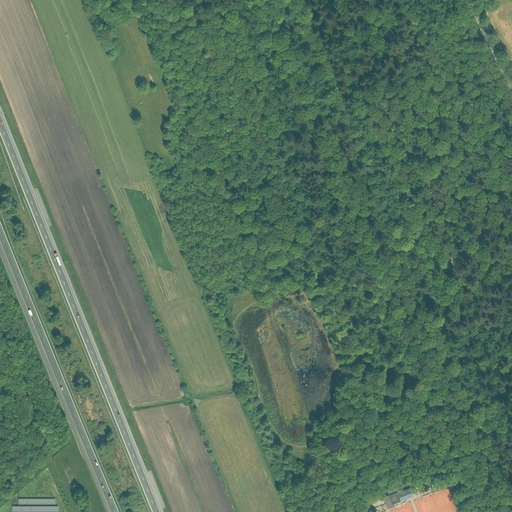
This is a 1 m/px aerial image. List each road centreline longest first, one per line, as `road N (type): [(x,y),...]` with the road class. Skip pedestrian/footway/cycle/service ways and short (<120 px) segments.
road 1 (motorway): [(156,511),(0,118)]
road 2 (motorway): [(0,231),(113,511)]
